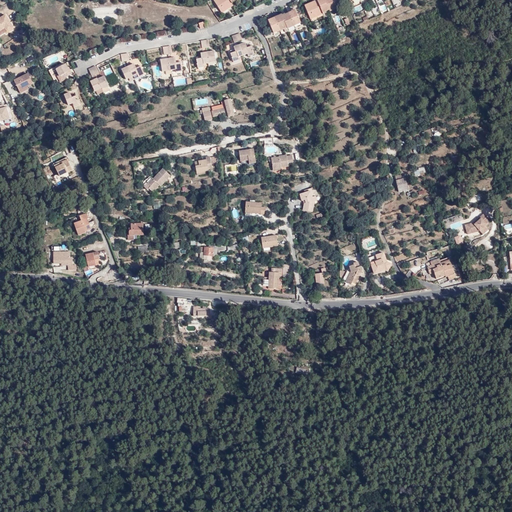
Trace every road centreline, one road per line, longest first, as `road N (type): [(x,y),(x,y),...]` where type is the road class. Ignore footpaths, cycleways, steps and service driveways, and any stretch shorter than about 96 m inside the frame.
road 1 (tertiary): [(0,277),(312,305),(511,284)]
road 2 (residential): [(251,17),(284,88),(276,127),(161,154)]
road 3 (residential): [(80,67),(251,17)]
road 4 (unknown): [(283,85),(353,73),(388,143)]
